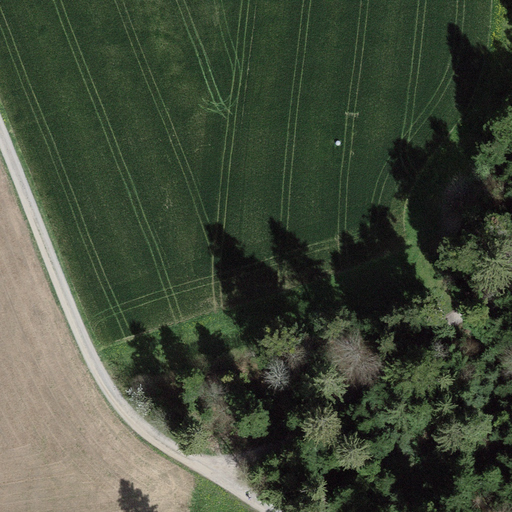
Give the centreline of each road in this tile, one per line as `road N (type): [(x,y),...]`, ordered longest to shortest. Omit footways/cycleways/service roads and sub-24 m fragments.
road 1 (track): [(275,511),(135,423),(109,388),(0,132)]
road 2 (track): [(511,268),(447,324),(213,474)]
